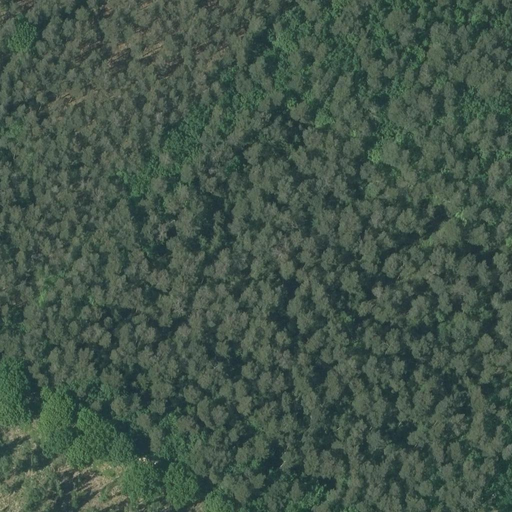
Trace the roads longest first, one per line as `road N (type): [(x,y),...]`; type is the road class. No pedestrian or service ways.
road 1 (track): [(0,378),(239,511)]
road 2 (track): [(511,136),(303,0)]
